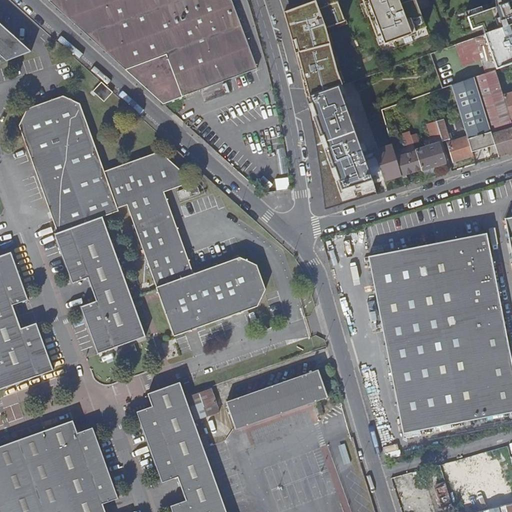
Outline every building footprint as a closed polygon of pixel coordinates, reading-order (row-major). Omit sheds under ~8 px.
[(231,0),(49,0),(48,1),(164,105),(256,67),(231,0)] [(315,0),(307,3),(283,12),(295,56),(306,97),(341,84),(324,28),(344,20),(336,0),(315,0)] [(397,0),(362,0),(379,45),(424,28),(416,7),(413,0),(412,0),(399,5),(397,0)] [(511,0),(497,0),(498,11),(469,21),(473,33),(484,29),(486,34),(511,25),(511,0)] [(57,42),(49,34),(25,44),(0,23),(0,55),(6,61),(57,42)] [(511,25),(486,34),(498,70),(511,64),(511,25)] [(504,95),(497,70),(475,77),(496,145),(500,156),(511,152),(511,121),(511,119),(504,95)] [(496,145),(475,77),(458,84),(452,86),(468,137),(473,152),(496,145)] [(113,92),(101,82),(93,91),(104,101),(113,92)] [(312,103),(346,202),(379,190),(344,91),(312,103)] [(106,172),(80,103),(64,96),(28,109),(20,126),(60,233),(104,217),(120,211),(119,208),(106,172)] [(346,202),(312,103),(328,208),(346,202)] [(444,119),(437,121),(441,134),(444,141),(452,138),(450,132),(449,133),(444,119)] [(441,134),(437,121),(429,123),(433,137),(441,134)] [(412,135),(410,131),(404,133),(408,145),(414,143),(412,135)] [(473,152),(468,137),(449,143),(451,153),(454,162),(474,156),(473,152)] [(384,182),(402,176),(401,170),(397,156),(393,143),(374,148),(384,182)] [(450,163),(447,154),(444,154),(441,143),(417,150),(423,170),(435,166),(445,163),(448,172),(453,171),(450,163)] [(417,150),(397,156),(401,170),(402,176),(423,170),(417,150)] [(161,151),(106,172),(119,208),(129,204),(158,288),(194,274),(166,193),(187,185),(183,172),(161,151)] [(435,166),(423,170),(425,177),(437,173),(435,166)] [(198,186),(179,192),(181,200),(201,193),(198,186)] [(99,302),(83,308),(100,354),(148,336),(104,217),(60,233),(57,234),(75,284),(90,278),(99,302)] [(511,365),(487,234),(460,239),(369,256),(402,433),(510,412),(511,411),(511,365)] [(0,257),(0,390),(57,370),(39,323),(23,329),(15,305),(31,300),(14,253),(1,257),(0,257)] [(241,258),(158,288),(175,336),(259,307),(266,290),(258,265),(241,258)] [(285,412),(327,397),(319,371),(228,403),(237,429),(285,412)] [(163,483),(178,477),(187,501),(171,506),(173,511),(228,511),(182,382),(148,394),(153,406),(137,412),(163,483)] [(189,396),(198,420),(220,412),(212,388),(189,396)] [(106,511),(104,504),(111,502),(119,499),(116,489),(97,438),(94,428),(85,431),(78,433),(74,421),(0,447),(0,511),(106,511)] [(472,456),(442,465),(449,486),(460,483),(461,487),(468,486),(466,481),(477,478),(472,456)] [(511,481),(511,467),(497,472),(501,485),(507,483),(511,481)] [(497,472),(484,475),(490,497),(493,496),(492,492),(502,489),(502,492),(508,490),(507,483),(501,485),(497,472)] [(453,505),(448,485),(437,488),(443,507),(453,505)] [(491,500),(493,507),(500,506),(498,498),(491,500)] [(484,501),(486,509),(493,507),(491,500),(484,501)] [(493,507),(486,509),(474,511),(511,511),(511,502),(500,506),(493,507)]
